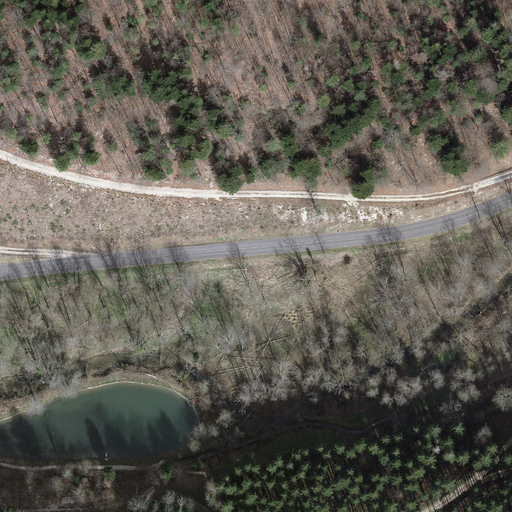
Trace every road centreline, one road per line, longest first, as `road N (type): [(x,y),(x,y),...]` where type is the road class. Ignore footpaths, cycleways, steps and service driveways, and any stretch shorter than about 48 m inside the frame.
road 1 (track): [(0,158),(132,196),(391,200),(511,176)]
road 2 (secondary): [(511,203),(386,243),(0,273)]
